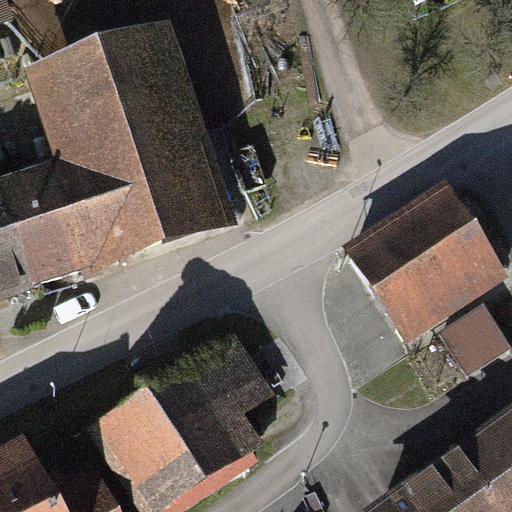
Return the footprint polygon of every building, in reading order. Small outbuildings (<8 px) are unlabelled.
[(0,0),(0,32),(15,27),(5,0),(0,0)] [(55,164),(0,181),(0,185),(38,301),(237,237),(171,34),(27,80),(55,164)] [(0,313),(38,301),(0,185),(0,313)] [(349,264),(407,349),(508,281),(450,196),(349,264)] [(442,340),(469,383),(511,355),(511,351),(486,312),(442,340)] [(238,341),(91,432),(140,511),(189,511),(261,467),(255,456),(262,452),(237,413),(270,393),(238,341)] [(511,511),(511,412),(464,447),(511,511)] [(0,511),(116,511),(90,467),(52,489),(25,442),(0,456),(0,511)] [(511,511),(464,447),(373,511),(511,511)]
